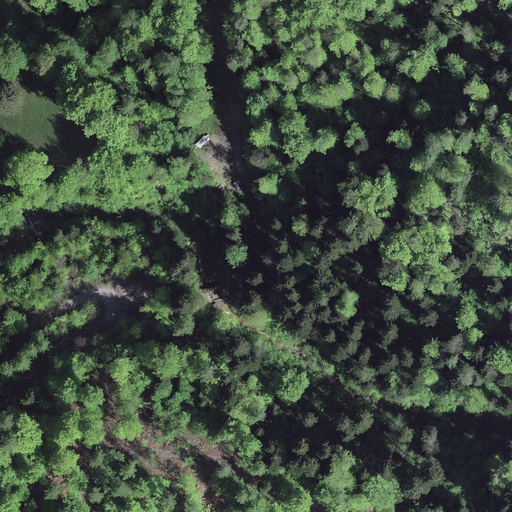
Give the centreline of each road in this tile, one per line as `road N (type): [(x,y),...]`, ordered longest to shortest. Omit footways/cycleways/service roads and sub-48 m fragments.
road 1 (track): [(114,293),(229,291),(254,247),(255,216),(233,138),(229,62),(212,14),(216,0)]
road 2 (track): [(114,293),(116,315),(71,337),(0,410)]
road 3 (track): [(0,364),(65,305),(114,293)]
